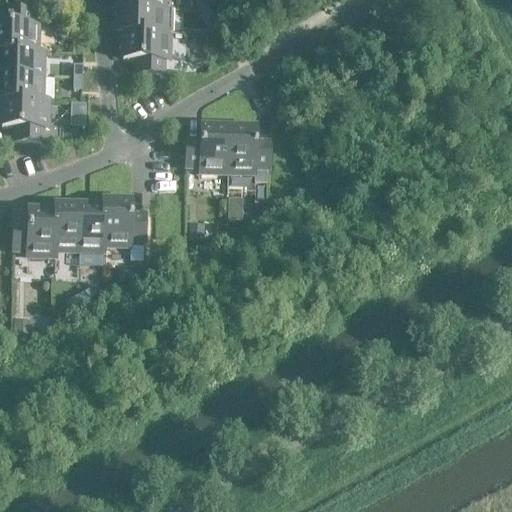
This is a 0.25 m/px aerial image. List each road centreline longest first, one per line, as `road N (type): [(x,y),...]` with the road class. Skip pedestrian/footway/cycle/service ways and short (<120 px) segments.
road 1 (residential): [(379,0),(140,136)]
road 2 (residential): [(115,150),(92,0)]
road 3 (residential): [(115,150),(0,199)]
